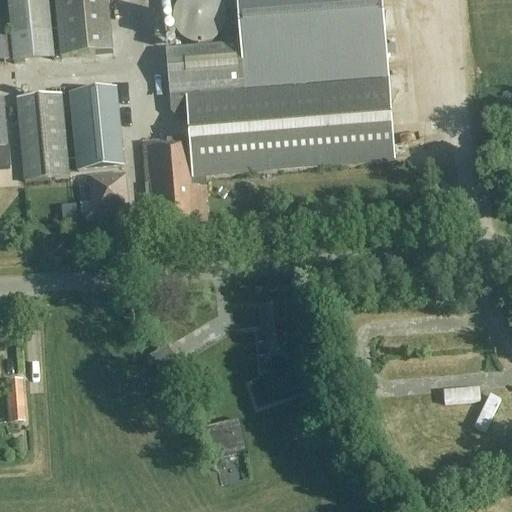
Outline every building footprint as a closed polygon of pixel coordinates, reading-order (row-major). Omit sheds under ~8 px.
[(47,0),(7,0),(13,64),(53,60),(47,0)] [(106,0),(55,0),(61,61),(112,55),(106,0)] [(393,164),(386,83),(380,0),(237,0),(240,42),(225,43),(226,48),(166,53),(167,63),(163,67),(164,78),(168,81),(171,118),(186,116),(189,142),(141,146),(147,218),(160,217),(161,233),(193,230),(190,206),(206,204),(205,190),(193,191),(192,181),(393,164)] [(226,24),(226,21),(226,19),(226,17),(225,14),(225,12),(224,10),(223,8),(221,6),(220,4),(218,2),(217,1),(215,0),(183,0),(183,1),(181,3),(179,4),(178,6),(177,8),(176,10),(175,12),(174,14),(174,17),(173,19),(173,21),(173,24),(174,26),(174,28),(175,30),(176,32),(177,35),(178,36),(179,38),(181,40),(183,42),(184,43),(186,44),(188,45),(191,46),(193,47),(195,47),(197,48),(200,48),(202,48),(204,47),(207,47),(209,46),(211,45),(215,43),(217,42),(218,40),(220,38),(221,36),(223,35),(224,32),(225,30),(225,28),(226,26),(226,24)] [(70,96),(77,175),(124,170),(117,92),(70,96)] [(60,97),(17,101),(24,184),(68,180),(60,97)] [(4,103),(0,102),(0,170),(9,169),(4,103)] [(126,177),(91,181),(95,221),(131,217),(126,177)] [(74,208),(61,209),(63,223),(76,222),(74,208)] [(288,369),(283,321),(282,312),(262,314),(265,335),(258,336),(262,371),(271,371),(271,379),(249,386),(250,389),(261,386),(267,402),(297,392),(298,394),(301,393),(294,371),(283,375),(282,369),(288,369)] [(172,350),(184,377),(229,356),(216,330),(172,350)] [(150,359),(171,393),(187,383),(166,349),(150,359)] [(25,373),(27,417),(45,416),(42,372),(25,373)] [(4,384),(6,411),(8,426),(25,425),(23,411),(21,382),(4,384)]
